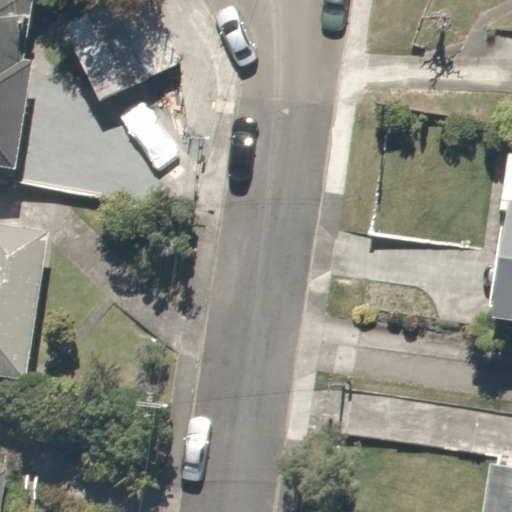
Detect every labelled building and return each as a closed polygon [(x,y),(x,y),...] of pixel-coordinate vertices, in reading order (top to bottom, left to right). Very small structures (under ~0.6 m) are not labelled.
[(0,0),(0,176),(17,178),(35,0),(0,0)] [(116,0),(77,0),(57,12),(104,95),(154,67),(116,0)] [(511,317),(511,177),(490,314),(511,317)] [(0,381),(30,386),(53,237),(0,228),(0,381)] [(0,511),(9,511),(22,447),(0,442),(0,511)] [(511,511),(511,477),(506,511),(467,505),(466,511),(511,511)]
